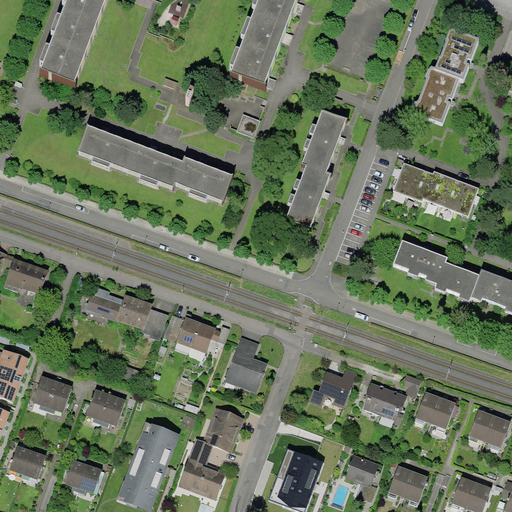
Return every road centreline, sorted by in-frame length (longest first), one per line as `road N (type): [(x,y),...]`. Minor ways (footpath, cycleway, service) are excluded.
road 1 (residential): [(0,236),(297,340),(235,511)]
road 2 (residential): [(0,183),(316,292)]
road 3 (residential): [(316,292),(429,0)]
road 4 (residential): [(316,292),(511,362)]
